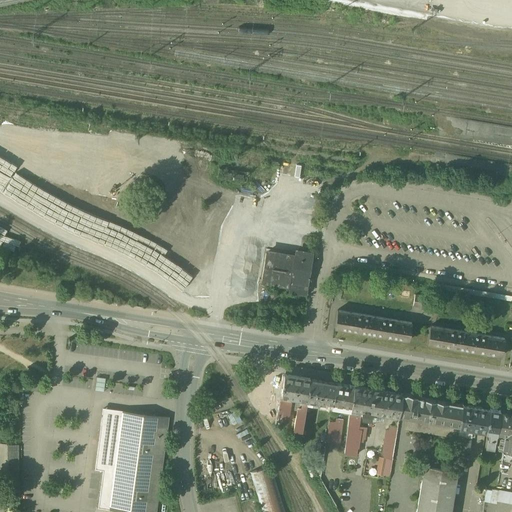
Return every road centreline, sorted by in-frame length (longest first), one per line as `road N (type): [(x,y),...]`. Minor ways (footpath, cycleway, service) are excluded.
road 1 (secondary): [(511,386),(195,334)]
road 2 (track): [(36,191),(134,234),(162,238),(275,215),(311,225),(329,242)]
road 3 (secondary): [(195,334),(0,300)]
road 4 (track): [(290,165),(275,215),(190,183),(148,157)]
road 5 (residential): [(195,334),(182,434),(190,511)]
